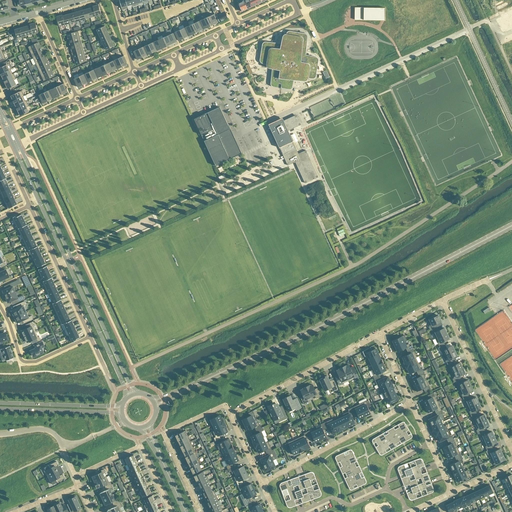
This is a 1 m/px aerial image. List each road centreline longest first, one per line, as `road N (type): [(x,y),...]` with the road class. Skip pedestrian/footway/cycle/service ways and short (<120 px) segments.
road 1 (secondary): [(197,383),(511,225)]
road 2 (residential): [(57,266),(89,336),(23,361),(0,306)]
road 3 (residential): [(411,403),(260,483)]
road 4 (residential): [(380,334),(229,413)]
road 5 (residential): [(511,452),(442,300)]
road 6 (residential): [(199,511),(164,432),(225,404),(229,413)]
road 7 (unclassified): [(66,262),(127,398)]
road 8 (unclassified): [(137,393),(72,260)]
road 9 (residential): [(74,475),(139,445),(171,511)]
road 10 (unclassified): [(72,260),(15,145)]
road 11 (unclassified): [(15,145),(66,262)]
road 12 (secondary): [(123,404),(0,402)]
road 13 (secondary): [(0,408),(122,414)]
